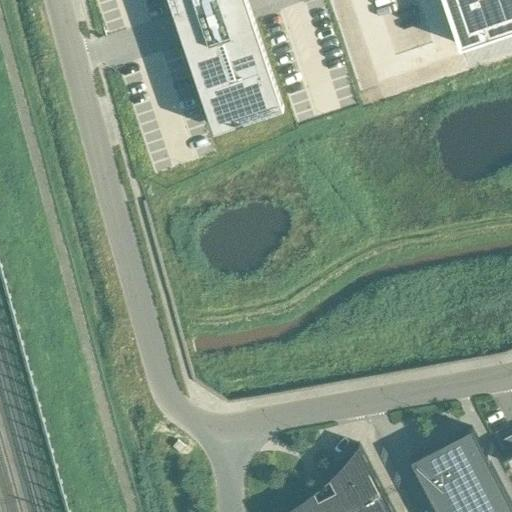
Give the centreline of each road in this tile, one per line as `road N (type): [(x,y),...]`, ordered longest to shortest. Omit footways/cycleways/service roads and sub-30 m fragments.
road 1 (unclassified): [(59,0),(160,380),(187,414),(229,425)]
road 2 (unclassified): [(229,425),(511,373)]
